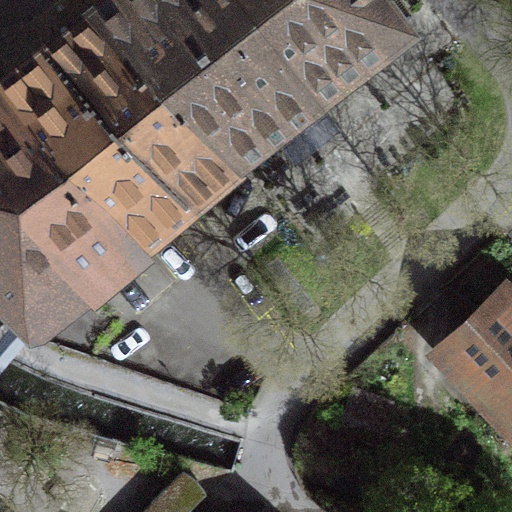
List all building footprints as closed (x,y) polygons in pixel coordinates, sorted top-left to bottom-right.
[(108,0),(96,9),(183,104),(187,102),(237,156),(403,26),(383,0),(108,0)] [(72,28),(47,47),(187,197),(237,156),(187,102),(183,104),(96,9),(72,28)] [(22,66),(0,82),(0,89),(137,238),(187,197),(47,47),(22,66)] [(0,186),(85,281),(137,238),(0,89),(0,186)] [(0,308),(14,324),(19,329),(24,332),(31,323),(85,281),(0,186),(0,308)] [(511,296),(509,293),(445,354),(511,423),(511,296)] [(372,432),(382,406),(358,397),(349,423),(372,432)] [(161,511),(186,511),(203,495),(180,473),(151,502),(161,511)] [(161,511),(151,502),(140,511),(161,511)]
